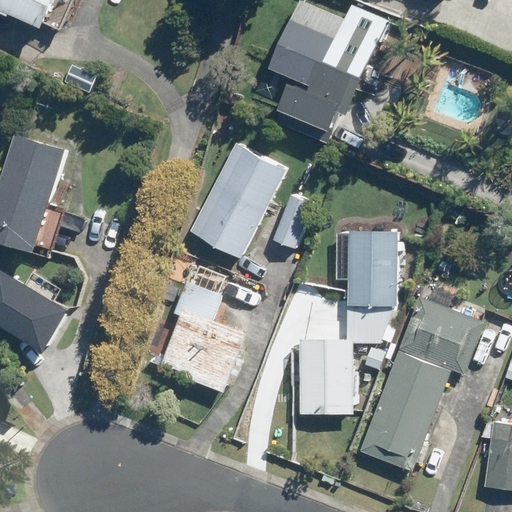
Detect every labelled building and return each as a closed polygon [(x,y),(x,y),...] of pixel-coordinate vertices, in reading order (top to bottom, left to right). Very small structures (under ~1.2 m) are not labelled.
[(0,0),(0,3),(64,31),(66,26),(79,32),(92,0),(0,0)] [(302,19),(284,68),(309,77),(304,89),(300,87),(288,121),(338,141),(350,109),(362,114),(397,19),(358,5),(346,35),(302,19)] [(89,68),(83,85),(103,93),(110,76),(89,68)] [(484,73),(480,87),(500,94),(504,80),(484,73)] [(66,207),(83,151),(28,135),(0,228),(0,237),(53,253),(55,248),(66,251),(78,210),(66,207)] [(249,143),(202,234),(254,260),(300,169),(249,143)] [(323,202),(303,195),(286,241),(306,249),(323,202)] [(360,233),(360,235),(348,235),(348,279),(361,279),(361,304),(356,304),(356,342),(367,342),(394,342),(404,316),(403,307),(411,307),(412,233),(360,233)] [(0,328),(42,354),(68,311),(0,269),(0,328)] [(178,354),(174,365),(203,376),(202,379),(236,392),(258,336),(226,323),(236,296),(195,280),(168,350),(178,354)] [(431,298),(370,452),(423,473),(464,371),(476,376),(497,324),(458,308),(464,294),(444,287),(438,301),(431,298)] [(310,390),(303,390),(303,408),(311,409),(311,416),(368,416),(367,342),(356,342),(310,342),(310,390)] [(382,348),(376,365),(390,371),(396,354),(382,348)] [(490,437),(500,438),(495,487),(511,489),(511,424),(492,423),(490,437)]
